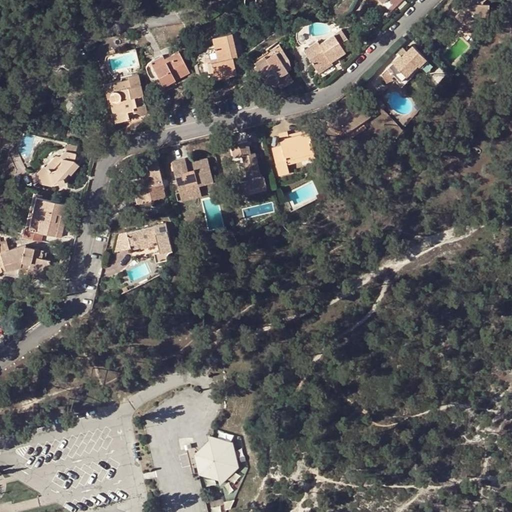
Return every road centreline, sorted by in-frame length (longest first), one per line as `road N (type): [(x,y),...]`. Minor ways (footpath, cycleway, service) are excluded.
road 1 (residential): [(0,364),(66,312),(97,184),(116,153),(319,101),(428,0)]
road 2 (track): [(202,369),(388,266),(511,213)]
